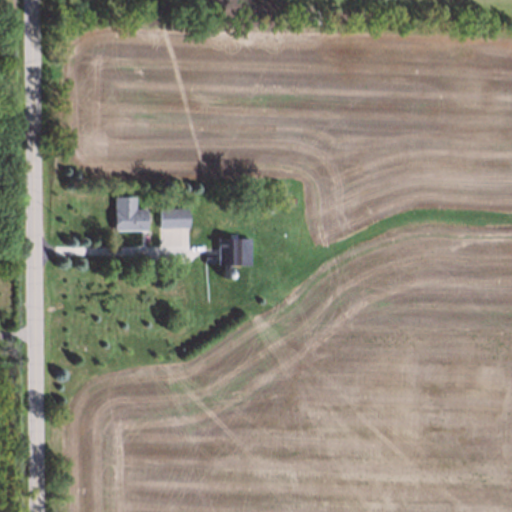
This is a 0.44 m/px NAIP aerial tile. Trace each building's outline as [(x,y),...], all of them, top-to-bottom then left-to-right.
[(111,228),(111,195),(131,195),(131,207),(143,207),(143,228),(111,228)] [(265,203),(267,204),(269,206),(269,209),(268,211),(266,212),(263,212),(261,210),(261,208),(262,205),(265,203)] [(155,226),(155,210),(182,210),(182,226),(155,226)] [(212,240),(245,241),(244,263),(211,262),(212,240)] [(199,252),(211,253),(210,262),(199,261),(199,252)] [(225,271),(228,272),(229,274),(229,277),(228,279),(226,280),(224,279),(221,277),(221,275),(222,273),(225,271)]
